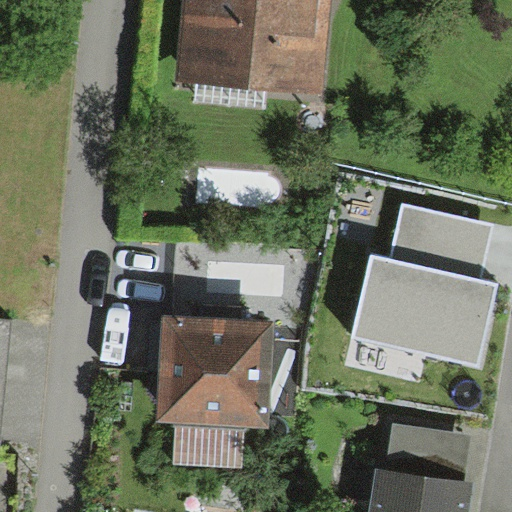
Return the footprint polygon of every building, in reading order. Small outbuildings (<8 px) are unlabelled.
[(193,0),(188,90),(311,97),(317,0),(193,0)] [(493,228),(404,208),(391,267),(373,263),(355,346),(482,374),(501,287),(481,283),(493,228)] [(305,249),(176,243),(173,317),(271,322),(301,323),(305,249)] [(154,424),(268,428),(271,322),(173,317),(158,316),(154,424)] [(0,479),(15,322),(0,320),(0,479)] [(395,427),(389,471),(462,482),(469,439),(395,427)] [(248,467),(249,434),(185,432),(184,465),(248,467)] [(378,469),(372,511),(468,511),(473,484),(462,482),(389,471),(378,469)]
